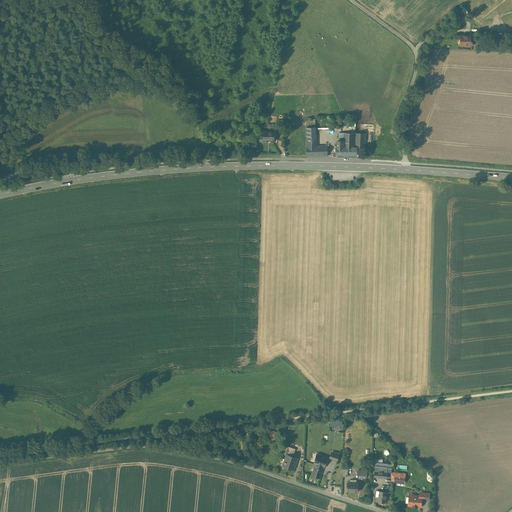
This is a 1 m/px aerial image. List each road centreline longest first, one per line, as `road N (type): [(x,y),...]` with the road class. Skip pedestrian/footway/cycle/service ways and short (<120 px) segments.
road 1 (secondary): [(0,194),(149,170),(236,166),(511,177)]
road 2 (unclassified): [(0,464),(143,445),(225,459),(384,511)]
